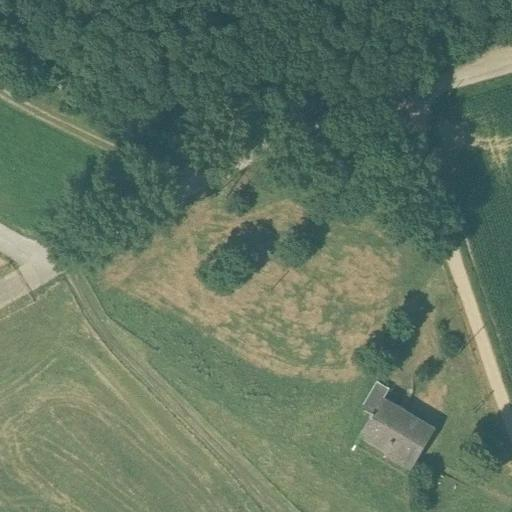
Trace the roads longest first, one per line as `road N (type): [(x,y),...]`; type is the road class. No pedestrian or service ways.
road 1 (unclassified): [(66,250),(311,123),(511,64)]
road 2 (track): [(511,445),(406,96)]
road 3 (track): [(195,185),(0,87)]
road 4 (track): [(252,154),(308,0)]
